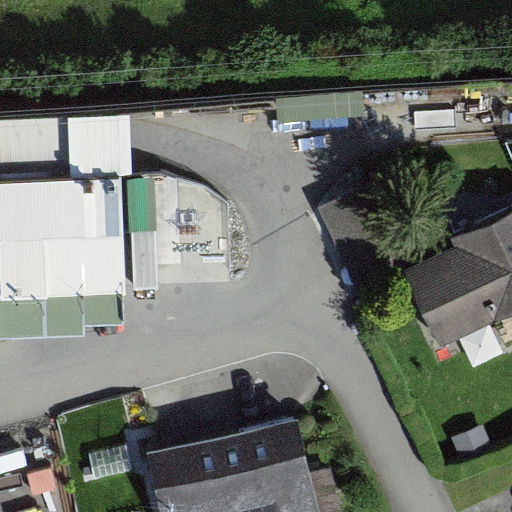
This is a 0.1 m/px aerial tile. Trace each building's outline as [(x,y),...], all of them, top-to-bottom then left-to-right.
[(120,95),(0,99),(0,318),(89,315),(88,307),(127,306),(120,95)] [(134,181),(133,285),(214,286),(215,181),(134,181)] [(386,183),(324,209),(351,273),(413,247),(386,183)] [(469,240),(415,264),(447,338),(511,309),(511,204),(463,226),(469,240)] [(325,511),(307,429),(156,463),(166,511),(325,511)]
